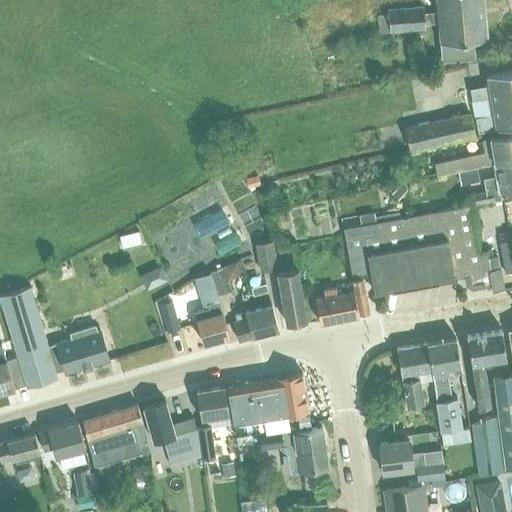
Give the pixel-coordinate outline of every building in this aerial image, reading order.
[(483,0),(436,0),(437,12),(438,23),(441,61),(476,58),(475,41),(487,40),(483,0)] [(388,14),(376,15),(378,29),(423,26),(423,24),(422,13),(421,6),(387,9),(388,14)] [(439,57),(427,58),(428,70),(440,69),(439,57)] [(489,85),(471,89),(476,117),(479,132),(481,131),(511,125),(511,70),(487,74),(489,85)] [(471,113),(406,127),(411,150),(476,136),(472,118),(471,113)] [(496,163),(511,160),(511,133),(482,138),(485,152),(456,157),(434,161),(437,176),(496,163)] [(486,192),(474,194),(476,204),(502,199),(500,191),(511,189),(511,160),(496,163),(498,177),(484,179),(484,181),(486,192)] [(257,175),(245,177),(247,187),(260,184),(257,175)] [(407,191),(401,186),(393,195),(399,200),(407,191)] [(375,292),(467,276),(468,283),(473,286),(492,283),(495,290),(489,257),(488,250),(481,252),(472,205),(401,217),(377,222),(374,222),(345,228),(353,276),(372,272),(375,292)] [(400,212),(376,216),(377,222),(401,217),(400,212)] [(261,270),(278,267),(273,240),(256,243),(261,270)] [(511,240),(501,242),(506,273),(511,271),(511,240)] [(498,255),(489,257),(495,291),(505,289),(501,267),(500,267),(498,255)] [(236,263),(240,276),(255,271),(252,259),(236,263)] [(161,282),(178,276),(175,267),(158,274),(161,282)] [(210,273),(219,294),(230,289),(222,268),(210,273)] [(286,323),(306,319),(297,268),(278,271),(286,323)] [(363,278),(353,280),(355,292),(356,293),(366,292),(363,278)] [(267,283),(252,287),(254,296),(269,293),(267,283)] [(205,289),(209,302),(207,303),(208,307),(194,311),(203,343),(230,336),(223,312),(219,299),(214,286),(205,289)] [(326,297),(316,299),(320,322),(359,315),(356,293),(355,292),(338,295),(336,286),(325,288),(326,297)] [(0,296),(27,385),(57,376),(56,372),(65,370),(66,374),(83,369),(83,370),(84,369),(84,368),(91,366),(91,367),(92,367),(92,366),(109,361),(100,330),(98,331),(96,326),(70,334),(71,339),(48,345),(31,287),(0,296)] [(366,292),(356,293),(359,315),(370,313),(366,293),(366,292)] [(160,304),(168,332),(179,328),(172,301),(160,304)] [(240,320),(234,321),(239,341),(279,330),(272,304),(238,313),(240,320)] [(162,330),(130,336),(132,348),(164,343),(162,330)] [(480,409),(492,407),(486,366),(508,363),(502,330),(468,335),(480,409)] [(429,342),(428,342),(432,368),(435,386),(444,446),(472,441),(470,426),(463,427),(458,397),(453,398),(452,390),(447,391),(445,377),(451,376),(450,369),(462,367),(457,337),(454,338),(442,340),(440,340),(440,341),(429,342)] [(403,346),(398,347),(406,401),(407,407),(425,404),(421,380),(419,370),(432,368),(428,342),(403,346)] [(0,393),(16,388),(7,359),(3,345),(0,345),(0,393)] [(295,423),(310,419),(303,372),(228,385),(236,436),(254,433),(295,423)] [(484,417),(473,423),(481,474),(511,467),(511,373),(494,376),(497,401),(499,415),(484,417)] [(224,386),(198,390),(200,401),(203,425),(199,426),(204,459),(215,457),(211,432),(210,428),(230,425),(226,401),(224,386)] [(195,416),(178,421),(180,431),(175,433),(166,401),(166,400),(163,401),(144,406),(154,441),(163,439),(171,465),(201,457),(195,416)] [(138,404),(82,420),(91,450),(92,450),(96,466),(98,466),(101,477),(119,472),(115,461),(149,451),(146,432),(138,404)] [(311,421),(310,419),(295,423),(254,433),(259,432),(261,447),(282,443),(282,445),(287,449),(290,473),(329,468),(322,426),(311,428),(310,421),(311,421)] [(85,448),(78,421),(39,431),(44,450),(53,447),(56,456),(85,448)] [(17,463),(41,456),(35,433),(0,442),(0,460),(0,462),(16,458),(17,463)] [(423,451),(412,453),(411,440),(381,443),(385,471),(414,468),(414,466),(418,466),(420,481),(432,479),(446,478),(447,477),(445,463),(425,465),(423,451)] [(225,479),(235,478),(233,466),(223,467),(225,479)] [(85,468),(72,470),(77,494),(100,489),(95,469),(86,471),(85,468)] [(446,478),(432,479),(433,487),(446,485),(446,478)] [(506,511),(500,480),(477,484),(481,511),(506,511)] [(387,490),(389,511),(426,511),(423,485),(387,490)] [(288,506),(288,511),(328,511),(327,501),(288,506)]
